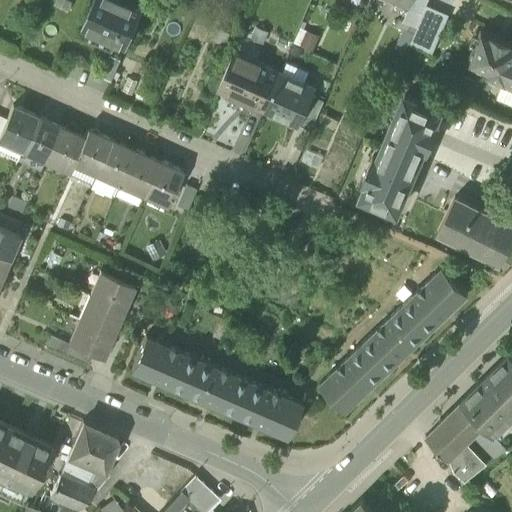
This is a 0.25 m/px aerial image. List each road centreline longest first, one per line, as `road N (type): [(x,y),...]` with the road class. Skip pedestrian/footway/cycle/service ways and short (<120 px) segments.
road 1 (residential): [(0,61),(353,220)]
road 2 (secondary): [(0,361),(317,501)]
road 3 (secondary): [(511,307),(317,501)]
